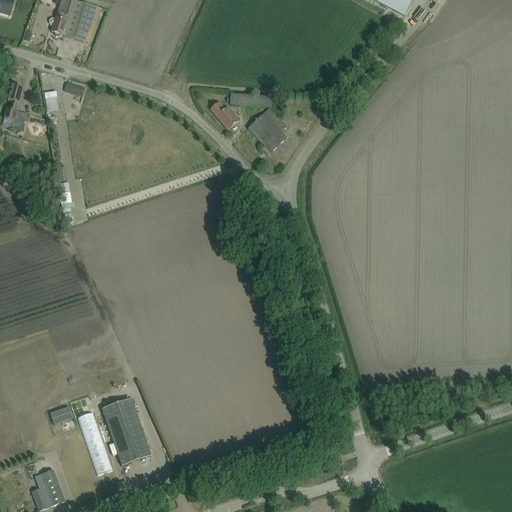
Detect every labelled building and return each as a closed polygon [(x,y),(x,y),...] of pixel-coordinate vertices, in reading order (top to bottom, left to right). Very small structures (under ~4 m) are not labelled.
[(14,0),(0,0),(0,15),(9,18),(14,0)] [(83,43),(84,44),(85,43),(98,9),(71,2),(65,0),(61,0),(54,24),(51,34),(55,35),(55,36),(55,37),(56,38),(58,39),(59,38),(59,37),(60,36),(61,37),(83,43)] [(415,0),(368,0),(406,19),(415,0)] [(15,113),(22,90),(12,87),(7,102),(11,103),(9,111),(6,110),(3,120),(12,123),(10,131),(20,133),(22,126),(25,115),(15,113)] [(64,88),(61,97),(79,102),(82,93),(64,88)] [(265,99),(230,97),(230,108),(264,110),(265,99)] [(44,100),(46,113),(58,111),(56,98),(44,100)] [(224,111),(218,104),(210,111),(227,132),(238,123),(226,109),(224,111)] [(287,128),(270,110),(248,131),(270,154),(286,139),(281,133),(287,128)] [(1,125),(0,129),(0,132),(7,135),(10,127),(1,125)] [(68,191),(60,190),(60,200),(68,201),(68,191)] [(131,401),(102,411),(122,468),(150,458),(131,401)] [(68,408),(50,415),(53,426),(72,420),(68,408)] [(36,478),(40,491),(47,510),(65,503),(53,471),(36,478)] [(40,511),(47,510),(40,491),(33,493),(39,511),(40,511)]
